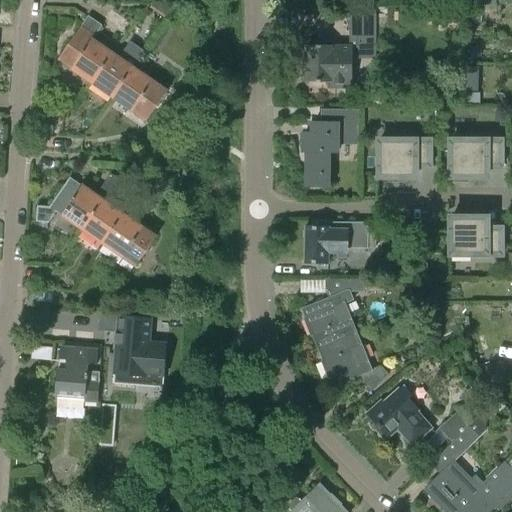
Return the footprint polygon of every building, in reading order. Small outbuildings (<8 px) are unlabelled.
[(157,0),(152,9),(167,17),(172,8),(159,0),(157,0)] [(442,8),(441,26),(458,26),(458,8),(442,8)] [(329,83),(329,88),(352,88),(352,58),(375,58),(375,47),(375,15),(349,15),(349,47),(305,47),(305,69),(302,68),(302,78),(305,78),(305,83),(329,83)] [(70,70),(92,85),(112,55),(91,40),(101,26),(88,17),(58,60),(71,69),(70,70)] [(112,55),(92,85),(112,99),(133,69),(144,53),(131,44),(120,60),(112,55)] [(133,69),(112,99),(146,122),(166,91),(133,69)] [(464,94),(476,95),(477,70),(465,70),(464,94)] [(463,106),(474,106),(474,96),(463,96),(463,106)] [(45,110),(44,118),(60,120),(61,112),(45,110)] [(303,135),(303,152),(307,153),(306,187),(327,187),(328,153),(337,153),(337,141),(352,141),(352,129),(355,129),(355,112),(323,112),(323,125),(312,124),(312,135),(303,135)] [(378,141),(378,179),(400,179),(400,175),(416,175),(416,168),(430,168),(430,141),(416,141),(416,132),(397,132),(397,141),(378,141)] [(450,141),(450,179),(471,179),(471,175),(485,175),(485,168),(501,168),(501,141),(489,141),(489,133),(470,132),(470,141),(450,141)] [(197,167),(184,165),(182,178),(195,180),(197,167)] [(37,206),(36,223),(48,223),(56,213),(83,231),(118,181),(111,176),(100,192),(93,193),(70,178),(50,207),(37,206)] [(118,181),(83,231),(104,246),(125,215),(116,210),(131,189),(118,181)] [(125,215),(104,246),(136,267),(156,237),(125,215)] [(450,219),(450,256),(501,256),(501,229),(487,229),(487,222),(471,222),(471,218),(450,219)] [(305,228),(304,264),(328,264),(328,249),(368,249),(368,248),(375,248),(376,227),(368,227),(368,224),(326,223),(326,228),(305,228)] [(426,275),(426,260),(415,260),(415,275),(426,275)] [(329,299),(302,310),(318,348),(356,332),(345,307),(356,303),(352,293),(353,293),(384,293),(384,282),(366,283),(366,279),(325,279),(325,292),(326,292),(329,299)] [(438,298),(441,295),(441,288),(437,285),(433,285),(430,289),(430,296),(433,299),(438,298)] [(115,383),(137,385),(138,376),(145,376),(145,374),(163,376),(165,346),(147,345),(149,320),(120,318),(119,333),(115,374),(115,383)] [(356,332),(318,348),(334,386),(360,376),(363,382),(362,383),(371,392),(389,374),(380,367),(371,370),(356,332)] [(55,394),(58,394),(57,407),(83,409),(84,402),(98,403),(100,371),(87,370),(89,349),(59,347),(56,384),(53,387),(56,390),(55,394)] [(481,369),(484,378),(502,373),(499,363),(481,369)] [(367,415),(388,438),(400,426),(415,443),(431,429),(417,413),(419,411),(398,390),(383,403),(382,401),(367,415)] [(441,429),(453,441),(471,422),(460,411),(441,429)] [(26,417),(24,422),(27,427),(35,430),(40,428),(42,423),(40,418),(32,414),(26,417)] [(477,420),(435,461),(435,460),(431,464),(440,474),(424,490),(445,511),(462,511),(483,492),(479,488),(451,461),(485,428),(477,420)] [(25,447),(16,446),(15,466),(26,467),(27,461),(24,461),(25,447)] [(483,492),(462,511),(487,511),(494,506),(498,510),(511,496),(511,454),(479,488),(483,492)] [(295,501),(289,506),(289,510),(291,511),(344,511),(339,506),(340,505),(331,496),(330,497),(319,486),(300,504),(298,501),(295,501)]
